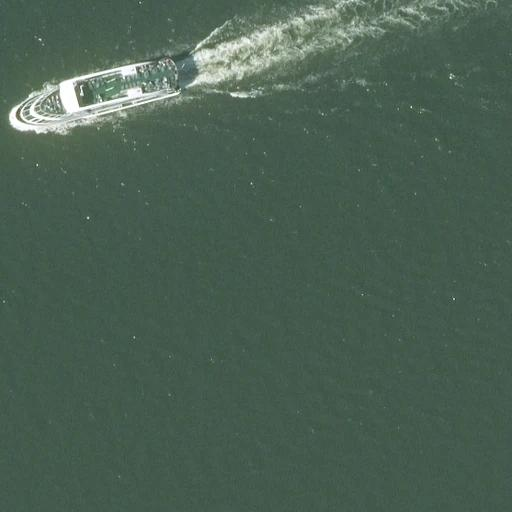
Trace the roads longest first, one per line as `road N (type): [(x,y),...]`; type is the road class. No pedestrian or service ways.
road 1 (trunk): [(393,511),(396,0)]
road 2 (trunk): [(363,0),(360,511)]
